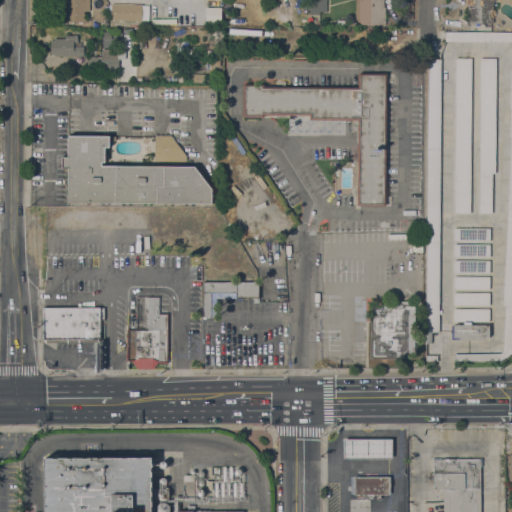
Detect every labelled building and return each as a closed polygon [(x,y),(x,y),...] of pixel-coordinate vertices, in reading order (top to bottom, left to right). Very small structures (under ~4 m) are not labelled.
[(89,0),(89,11),(86,11),(85,22),(82,22),(82,23),(78,23),(78,22),(73,22),(73,23),(71,23),(71,22),(70,22),(70,23),(67,23),(67,22),(61,22),(61,0),(89,0)] [(327,0),(327,11),(319,11),(319,13),(316,13),(316,11),(310,11),(310,10),(303,10),(303,2),(310,2),(310,0),(327,0)] [(355,0),(383,0),(383,7),(385,7),(385,25),(383,25),(359,24),(359,19),(355,19),(355,0)] [(493,0),(493,23),(467,23),(467,6),(469,6),(469,0),(493,0)] [(111,20),(111,4),(142,5),(141,21),(111,20)] [(220,23),(220,8),(205,7),(204,22),(220,23)] [(511,41),(445,41),(445,32),(511,32),(511,41)] [(70,57),(70,56),(54,56),(54,55),(50,55),(50,40),(54,40),(54,38),(65,38),(65,35),(77,35),(77,42),(73,42),(73,46),(83,46),(83,57),(70,57)] [(454,361),(454,354),(500,354),(503,351),(505,306),(502,306),(507,208),(511,137),(509,137),(510,109),(509,109),(511,44),(511,352),(500,360),(454,361)] [(86,69),(87,57),(101,57),(102,50),(118,50),(118,70),(86,69)] [(470,213),(454,213),(455,58),(471,58),(470,213)] [(480,58),(496,58),(495,173),(492,173),(492,213),(479,213),(480,58)] [(427,59),(440,59),(438,332),(431,332),(431,343),(425,343),(427,59)] [(357,206),(357,120),(309,120),(309,115),(263,115),(263,117),(243,117),(243,84),(264,84),(264,87),(358,88),(358,73),(386,74),(385,206),(357,206)] [(193,166),(212,191),(212,204),(68,203),(68,168),(62,168),(62,167),(60,167),(59,166),(59,165),(60,164),(62,164),(60,163),(60,158),(62,157),(68,157),(68,135),(109,136),(109,148),(105,147),(105,162),(102,162),(101,166),(193,166)] [(186,157),(186,161),(177,161),(177,165),(171,165),(171,162),(155,162),(155,135),(169,135),(186,157)] [(490,241),(454,241),(454,228),(490,228),(490,241)] [(489,257),(453,257),(454,244),(490,244),(489,257)] [(489,273),(454,273),(454,260),(489,261),(489,273)] [(489,289),(453,289),(453,276),(489,277),(489,289)] [(203,317),(203,283),(212,283),(212,282),(256,282),(256,283),(258,283),(259,298),(241,298),(241,300),(236,300),(236,298),(216,298),(216,317),(203,317)] [(489,305),(453,305),(453,292),(489,293),(489,305)] [(160,362),(157,362),(153,369),(137,369),(132,362),(132,360),(127,360),(128,330),(147,330),(148,328),(146,328),(146,324),(148,324),(148,297),(158,297),(158,314),(160,314),(160,362)] [(370,307),(383,307),(384,301),(414,301),(414,341),(417,341),(416,351),(416,353),(414,353),(414,359),(370,359),(370,307)] [(104,320),(99,320),(100,339),(97,339),(97,342),(44,342),(44,340),(43,340),(43,308),(104,307),(104,320)] [(489,322),(453,321),(453,308),(489,309),(489,322)] [(489,338),(483,338),(483,340),(459,340),(459,339),(451,339),(451,325),(453,325),(489,325),(489,338)] [(343,458),(343,439),(392,439),(392,458),(343,458)] [(44,511),(44,458),(152,457),(152,511),(44,511)] [(479,511),(480,459),(432,458),(432,490),(443,490),(442,511),(479,511)] [(184,496),(183,475),(194,474),(194,496),(184,496)] [(161,485),(160,484),(159,483),(159,482),(159,481),(159,479),(160,478),(161,478),(164,477),(165,478),(166,479),(166,480),(167,481),(166,483),(165,484),(164,485),(162,485),(161,485)] [(390,494),(354,494),(353,477),(390,477),(390,494)] [(169,511),(156,511),(156,510),(156,507),(157,505),(158,504),(160,503),(162,502),(164,502),(167,503),(168,505),(169,506),(170,508),(170,511),(169,511)]
